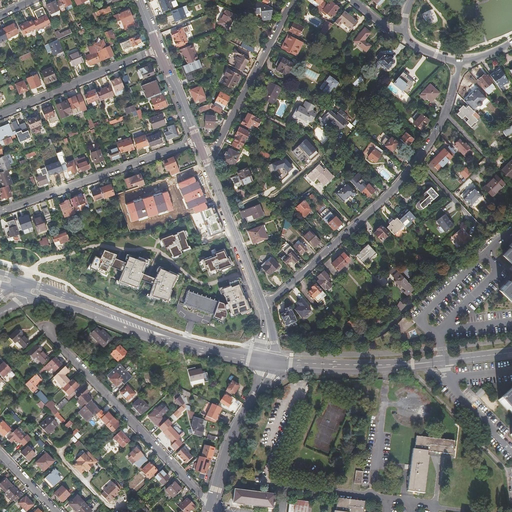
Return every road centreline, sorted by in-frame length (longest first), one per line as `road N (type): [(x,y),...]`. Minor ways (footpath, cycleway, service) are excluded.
road 1 (residential): [(460,62),(420,155),(263,308)]
road 2 (secondary): [(258,354),(185,339),(38,285),(23,288)]
road 3 (residential): [(209,502),(44,330)]
road 4 (residential): [(197,139),(0,211)]
road 5 (residential): [(292,0),(217,142),(203,154)]
road 6 (residential): [(0,115),(157,48)]
road 7 (tertiary): [(263,308),(203,154)]
road 8 (secondary): [(23,288),(161,340)]
road 9 (secondary): [(275,368),(412,363)]
road 10 (residential): [(209,502),(229,437),(258,389)]
